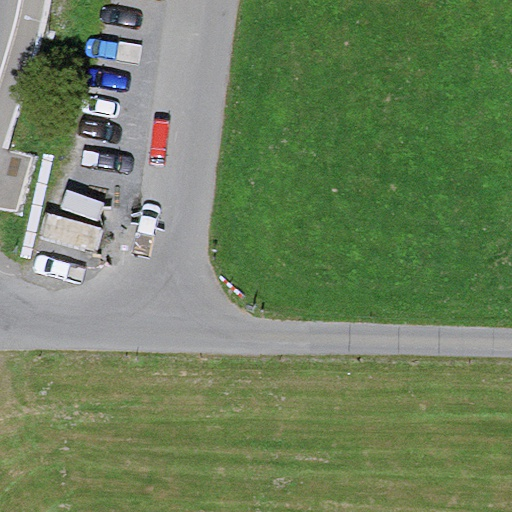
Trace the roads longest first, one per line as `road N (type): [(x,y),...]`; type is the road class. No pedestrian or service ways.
road 1 (unclassified): [(168,325),(511,339)]
road 2 (unclassified): [(168,325),(215,0)]
road 3 (unclassified): [(0,319),(168,325)]
